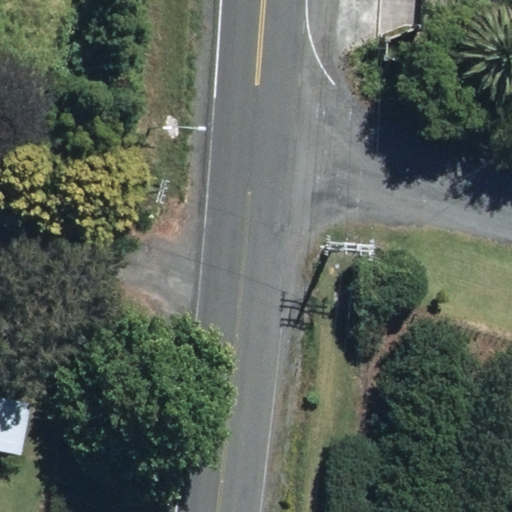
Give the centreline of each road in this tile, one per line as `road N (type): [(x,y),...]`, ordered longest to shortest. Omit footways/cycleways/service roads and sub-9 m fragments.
road 1 (secondary): [(209,511),(259,149)]
road 2 (residential): [(511,216),(259,149)]
road 3 (secondary): [(259,149),(267,0)]
road 4 (unknown): [(238,299),(97,268)]
